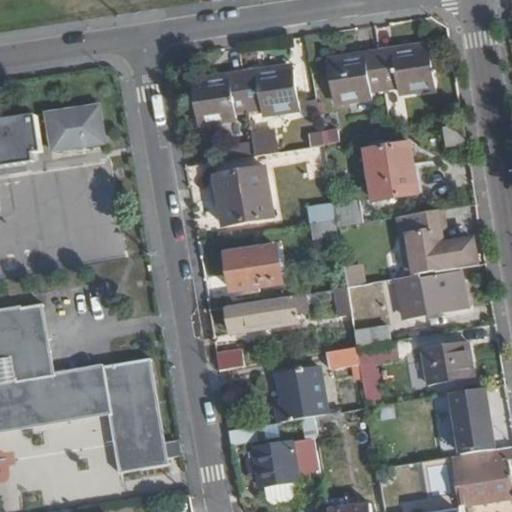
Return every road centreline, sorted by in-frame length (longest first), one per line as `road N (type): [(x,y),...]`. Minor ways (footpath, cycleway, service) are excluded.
road 1 (residential): [(135,37),(220,511)]
road 2 (residential): [(386,0),(135,37)]
road 3 (tertiary): [(473,0),(511,233)]
road 4 (residential): [(135,37),(0,58)]
